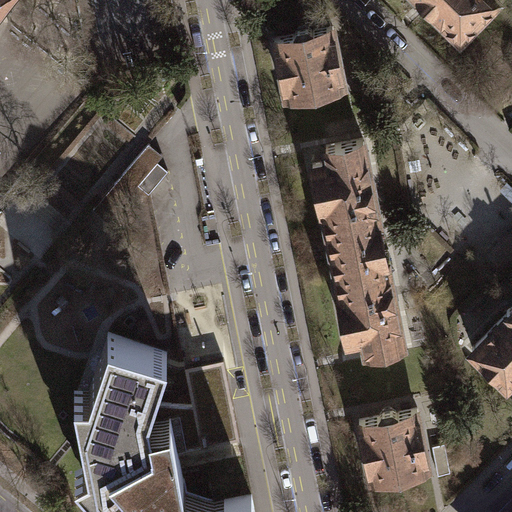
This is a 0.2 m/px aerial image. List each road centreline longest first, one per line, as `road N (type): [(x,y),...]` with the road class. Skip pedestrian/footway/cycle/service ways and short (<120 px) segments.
road 1 (residential): [(311,511),(211,0)]
road 2 (residential): [(511,162),(343,0)]
